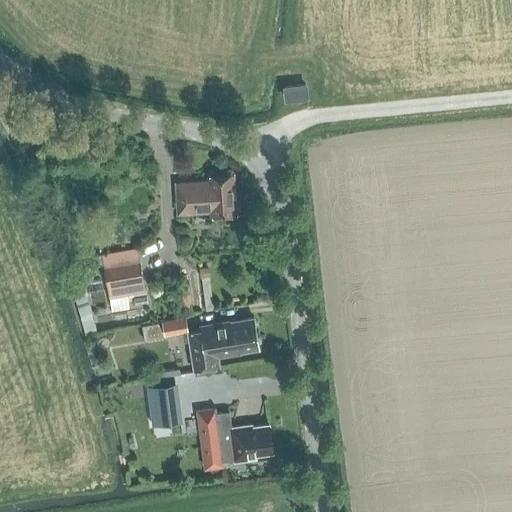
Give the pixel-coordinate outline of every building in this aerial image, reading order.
[(306,84),(282,86),(283,101),(307,99),(306,84)] [(209,215),(236,213),(233,172),(207,174),(207,180),(175,182),(178,214),(209,212),(209,215)] [(128,309),(126,294),(144,291),(137,248),(96,254),(98,266),(103,265),(110,312),(128,309)] [(201,278),(205,311),(213,310),(208,278),(209,277),(208,267),(199,269),(200,278),(201,278)] [(230,319),(212,322),(198,324),(199,327),(187,329),(185,316),(161,320),(163,335),(186,331),(192,370),(219,366),(218,356),(239,353),(238,351),(258,347),(253,317),(230,321),(230,319)] [(161,369),(162,390),(186,389),(185,368),(161,369)] [(203,369),(203,389),(232,387),(231,368),(203,369)] [(196,410),(196,412),(182,414),(183,423),(197,421),(203,468),(222,466),(221,461),(234,459),(234,460),(255,457),(254,453),(272,451),(268,423),(251,426),(251,424),(231,427),(229,410),(215,412),(215,408),(196,410)]
